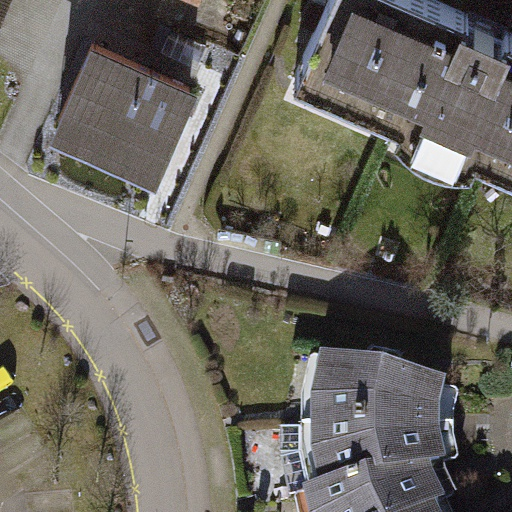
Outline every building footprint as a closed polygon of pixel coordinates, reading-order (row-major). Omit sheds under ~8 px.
[(0,0),(0,70),(26,3),(16,0),(0,0)] [(169,0),(225,22),(233,0),(169,0)] [(511,43),(405,0),(359,0),(321,94),(392,123),(489,162),(511,171),(511,43)] [(220,100),(106,52),(66,147),(180,195),(220,100)] [(313,402),(317,437),(456,438),(461,402),(319,369),(313,402)] [(456,438),(317,437),(322,504),(460,489),(456,438)] [(465,511),(460,489),(322,504),(321,511),(465,511)]
